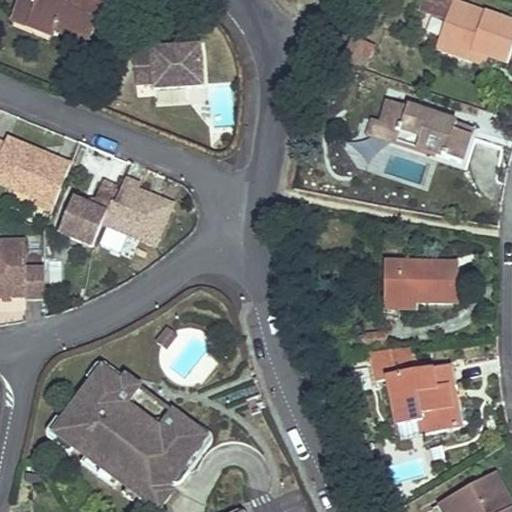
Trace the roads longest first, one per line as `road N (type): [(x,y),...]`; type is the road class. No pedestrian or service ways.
road 1 (residential): [(358,511),(280,351),(240,209)]
road 2 (residential): [(240,209),(202,170),(0,86)]
road 3 (residential): [(19,340),(130,300),(209,243),(240,209)]
road 4 (residential): [(240,209),(264,162),(276,79),(273,44),(244,0)]
road 5 (residential): [(19,340),(26,376),(0,483)]
